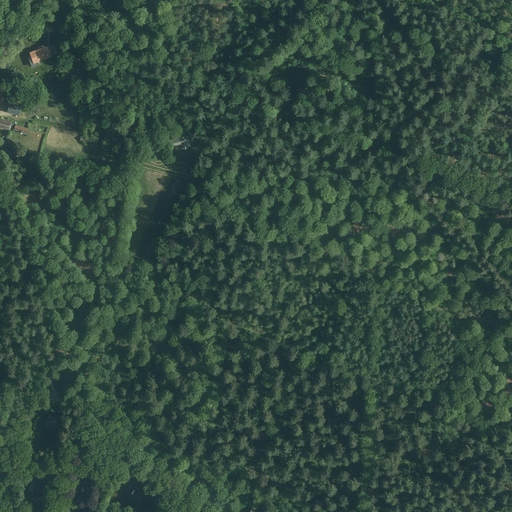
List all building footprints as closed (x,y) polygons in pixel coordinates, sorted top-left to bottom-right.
[(44,45),(40,46),(39,47),(39,48),(39,49),(30,52),(31,56),(34,63),(37,62),(37,61),(51,56),(47,46),(45,47),(44,45)] [(0,118),(0,126),(10,129),(12,121),(0,118)] [(14,129),(18,130),(21,131),(21,133),(27,135),(28,133),(29,128),(15,124),(14,129)] [(173,139),(171,139),(170,139),(172,146),(180,144),(181,150),(187,148),(185,139),(181,140),(180,137),(179,137),(178,136),(172,137),(173,139)] [(55,429),(55,426),(56,421),(58,421),(59,417),(49,415),(48,419),(51,420),(50,425),(49,428),(55,429)] [(42,493),(43,485),(40,485),(40,482),(41,482),(43,474),(36,473),(35,481),(36,481),(36,484),(34,484),(33,491),(42,493)] [(81,478),(78,483),(85,488),(88,483),(87,483),(90,479),(84,475),(82,479),(81,478)] [(132,482),(129,480),(126,486),(128,487),(127,489),(135,493),(136,492),(139,494),(145,484),(141,482),(140,483),(133,479),(132,480),(133,481),(132,482)] [(68,501),(67,508),(77,510),(78,504),(81,504),(82,501),(75,499),(74,502),(68,501)]
